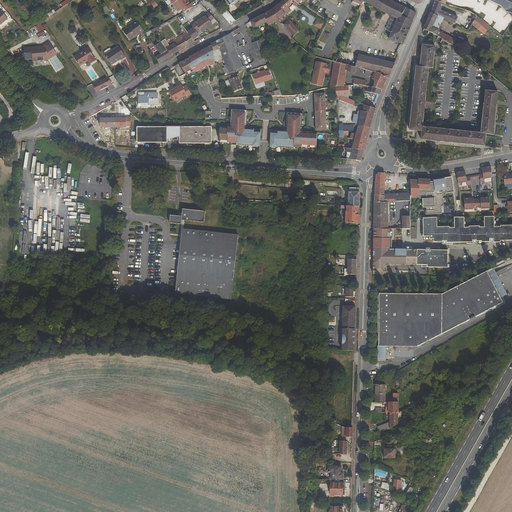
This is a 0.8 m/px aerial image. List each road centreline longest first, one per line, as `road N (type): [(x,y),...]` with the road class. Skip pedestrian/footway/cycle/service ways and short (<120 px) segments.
road 1 (residential): [(366,171),(358,511)]
road 2 (residential): [(366,171),(109,156),(62,127)]
road 3 (residential): [(228,29),(93,105),(60,112)]
road 4 (primary): [(511,369),(430,511)]
road 5 (unknown): [(121,219),(163,228),(167,280),(151,291),(129,288),(121,267)]
road 6 (residential): [(423,8),(378,124),(380,144)]
road 7 (primary): [(441,511),(511,388)]
road 8 (residential): [(391,162),(426,169),(511,156)]
